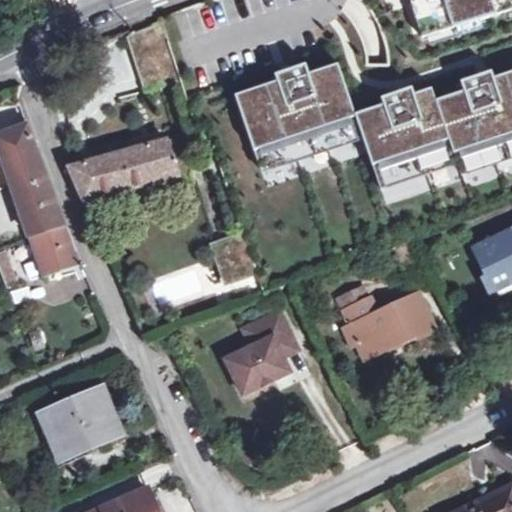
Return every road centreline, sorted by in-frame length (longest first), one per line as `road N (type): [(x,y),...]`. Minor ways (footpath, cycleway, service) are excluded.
road 1 (residential): [(28,45),(81,225),(216,511)]
road 2 (residential): [(511,401),(283,511)]
